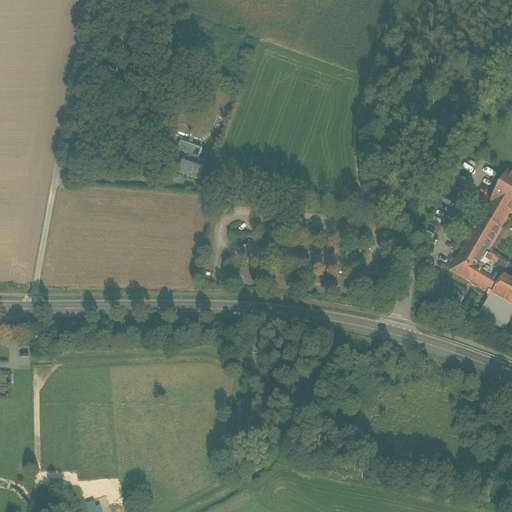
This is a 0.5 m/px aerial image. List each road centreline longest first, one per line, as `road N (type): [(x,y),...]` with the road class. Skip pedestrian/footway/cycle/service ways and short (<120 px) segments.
road 1 (secondary): [(511,377),(400,337),(299,315),(33,308)]
road 2 (unclassified): [(89,0),(33,308)]
